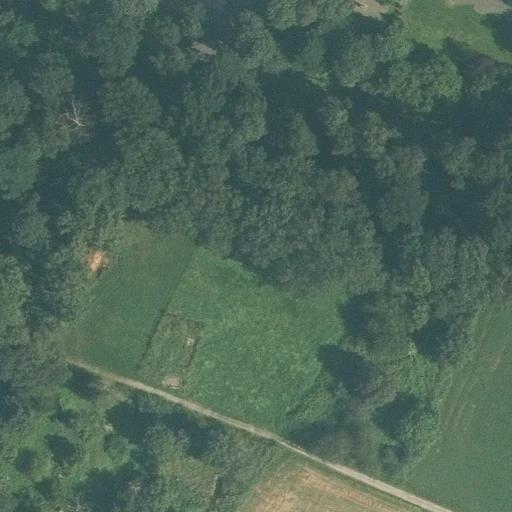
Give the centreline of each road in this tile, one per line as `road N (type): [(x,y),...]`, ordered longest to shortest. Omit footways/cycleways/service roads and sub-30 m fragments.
road 1 (track): [(511,149),(434,141),(30,0)]
road 2 (track): [(420,511),(302,452),(63,361)]
